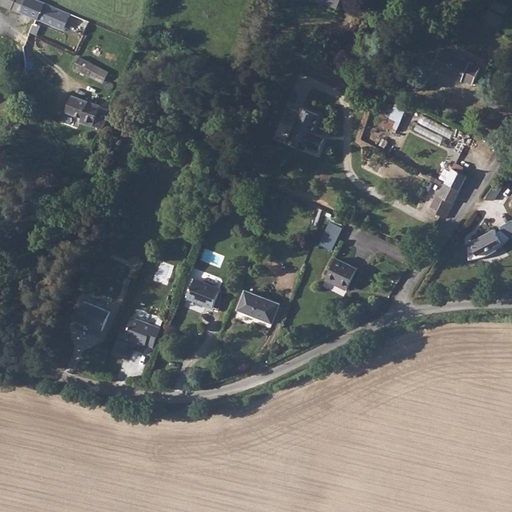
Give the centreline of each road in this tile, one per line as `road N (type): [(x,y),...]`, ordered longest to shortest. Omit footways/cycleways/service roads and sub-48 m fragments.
road 1 (unclassified): [(0,360),(127,394),(193,396),(259,379),(399,316)]
road 2 (unclassified): [(399,316),(409,285),(499,163)]
